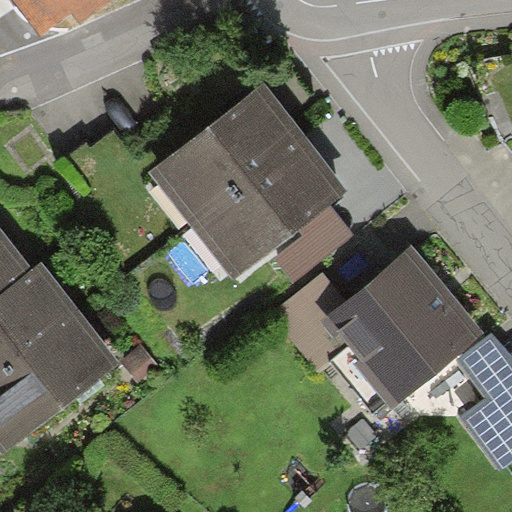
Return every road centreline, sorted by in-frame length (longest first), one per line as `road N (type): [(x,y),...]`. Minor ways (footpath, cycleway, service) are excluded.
road 1 (residential): [(365,0),(376,74),(511,252)]
road 2 (residential): [(0,119),(117,73),(230,0)]
